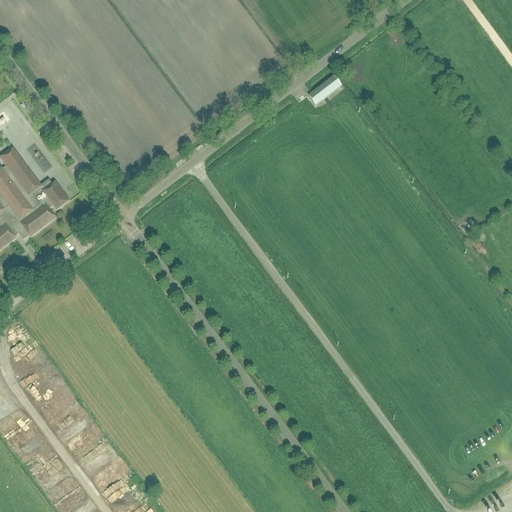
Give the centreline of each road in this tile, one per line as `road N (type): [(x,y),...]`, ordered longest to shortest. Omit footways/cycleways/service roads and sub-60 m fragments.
road 1 (unclassified): [(343,511),(123,217)]
road 2 (unclassified): [(123,217),(405,0)]
road 3 (unknown): [(1,310),(13,380),(109,511)]
road 4 (unclassified): [(123,217),(0,51)]
road 5 (unclassified): [(0,311),(123,217)]
